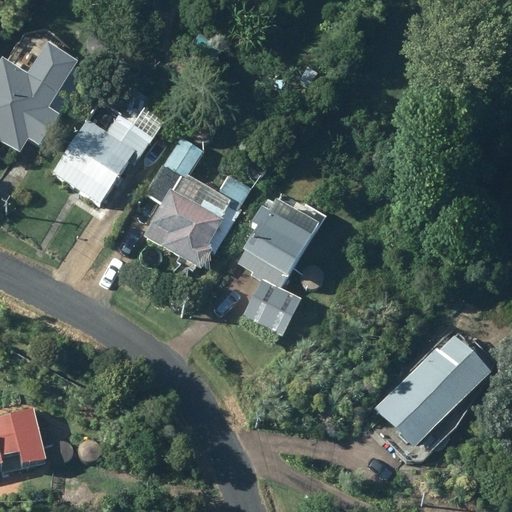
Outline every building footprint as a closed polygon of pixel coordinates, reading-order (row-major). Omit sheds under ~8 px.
[(0,140),(17,152),(26,139),(37,145),(57,113),(47,107),(76,60),(46,41),(35,59),(12,45),(3,60),(0,58),(0,140)] [(51,172),(98,204),(133,153),(139,156),(150,140),(116,117),(105,132),(86,119),(51,172)] [(144,235),(199,269),(209,252),(215,255),(240,211),(238,210),(250,189),(227,175),(217,193),(187,174),(202,150),(180,137),(163,166),(161,164),(143,195),(161,206),(144,235)] [(280,336),(299,298),(279,288),(314,221),(273,200),(272,202),(267,199),(262,209),(258,206),(250,223),(254,225),(241,250),(243,252),(236,265),(251,273),(250,276),(259,281),(241,317),(280,336)] [(435,349),(373,409),(413,449),(491,372),(455,336),(439,353),(435,349)] [(0,465),(1,465),(0,460),(0,456),(18,453),(20,465),(44,460),(33,409),(0,416),(0,465)]
